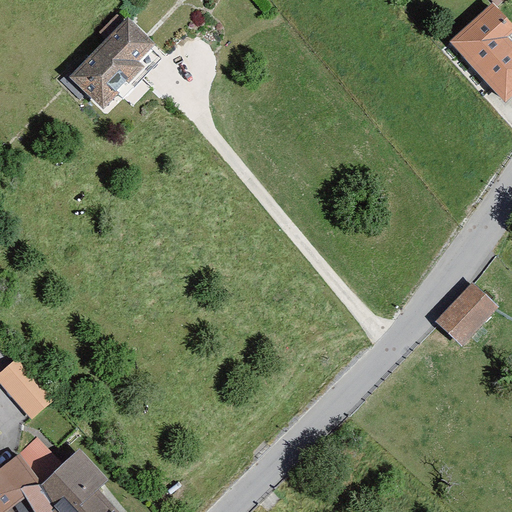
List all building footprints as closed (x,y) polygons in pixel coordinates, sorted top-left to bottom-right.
[(511,99),(511,21),(497,5),(457,39),(510,102),(511,99)] [(136,14),(73,76),(108,112),(171,50),(136,14)] [(505,307),(477,280),(438,320),(467,347),(505,307)] [(22,355),(0,374),(0,378),(35,417),(59,396),(22,355)] [(84,443),(45,481),(51,488),(69,511),(127,511),(105,489),(117,480),(84,443)] [(0,511),(13,511),(33,497),(44,488),(45,481),(24,454),(5,468),(0,461),(0,511)] [(69,511),(51,488),(33,497),(39,511),(69,511)]
